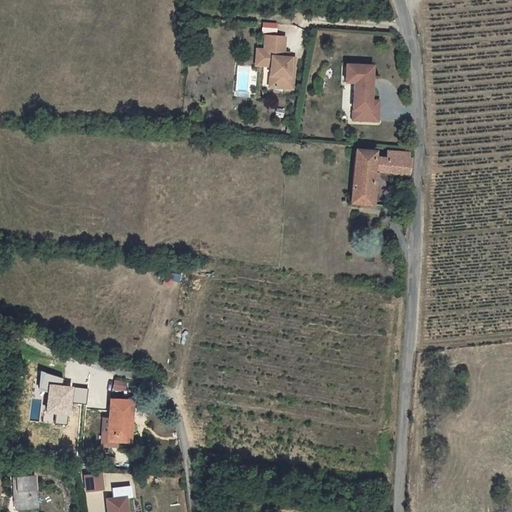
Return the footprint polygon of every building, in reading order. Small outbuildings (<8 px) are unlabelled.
[(264,76),(264,85),(268,85),(267,106),(291,108),(293,77),(286,76),(281,76),(282,71),(283,56),(266,55),(265,69),(261,69),(261,76),(264,76)] [(261,76),(261,69),(254,68),(253,84),(264,85),(264,76),(261,76)] [(343,100),(352,100),(351,128),(361,128),(361,138),(376,139),(376,119),(368,118),(370,83),(343,82),(343,100)] [(361,128),(351,128),(350,138),(361,138),(361,128)] [(406,191),(408,174),(406,174),(406,170),(377,168),(376,173),(373,172),(373,168),(352,167),(347,219),(367,221),(370,188),(406,191)] [(173,286),(175,273),(165,271),(163,285),(173,286)] [(123,398),(126,382),(113,380),(110,395),(123,398)] [(109,417),(108,441),(131,442),(132,400),(113,399),(112,416),(109,417)] [(105,490),(103,474),(85,475),(86,491),(105,490)] [(35,477),(12,478),(13,495),(17,495),(17,511),(31,511),(37,511),(35,477)] [(106,500),(106,511),(126,511),(125,497),(106,500)]
